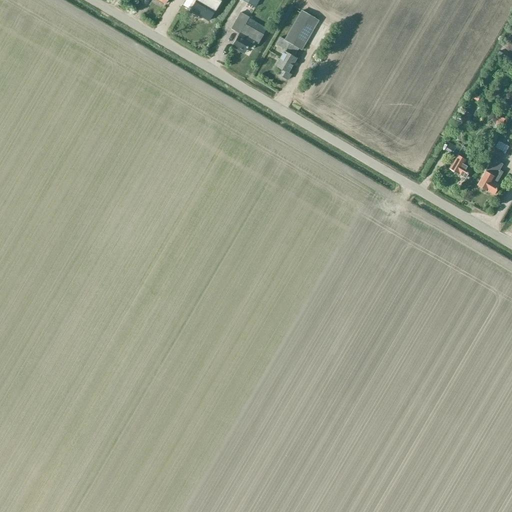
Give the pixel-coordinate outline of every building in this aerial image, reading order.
[(209,21),(218,7),(221,2),(216,0),(196,0),(190,11),(197,15),(197,14),(209,21)] [(294,57),(299,49),(302,50),(319,21),(301,11),(285,39),(291,43),(286,52),(284,51),(275,67),(279,69),(276,74),(287,81),(291,74),(289,73),(297,59),(294,57)] [(240,12),(231,29),(239,33),(233,45),(245,52),(248,48),(252,51),(257,43),(258,44),(263,35),(245,25),(247,22),(249,19),(250,17),(240,12)] [(321,69),(324,64),(318,61),(316,67),(321,69)] [(466,126),(473,115),(465,111),(459,123),(466,126)] [(460,175),(467,179),(472,170),(466,166),(468,161),(467,160),(473,151),(463,146),(458,155),(450,169),(452,171),(454,172),(455,172),(460,175)] [(501,158),(504,152),(497,147),(493,153),(491,156),(499,161),(501,158)] [(501,186),(498,183),(504,172),(500,171),(504,165),(493,159),(486,171),(478,185),(495,195),(501,186)]
